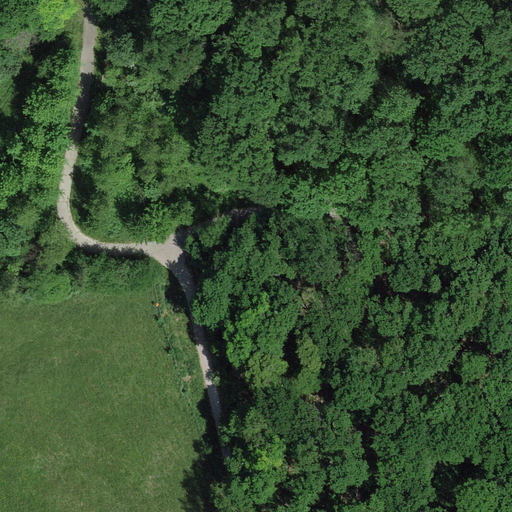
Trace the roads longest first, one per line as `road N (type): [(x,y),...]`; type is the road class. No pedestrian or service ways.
road 1 (track): [(165,243),(220,219),(276,208),(400,207),(511,227)]
road 2 (track): [(165,243),(98,249),(67,226),(63,195),(92,0)]
road 3 (track): [(244,511),(189,290),(165,243)]
